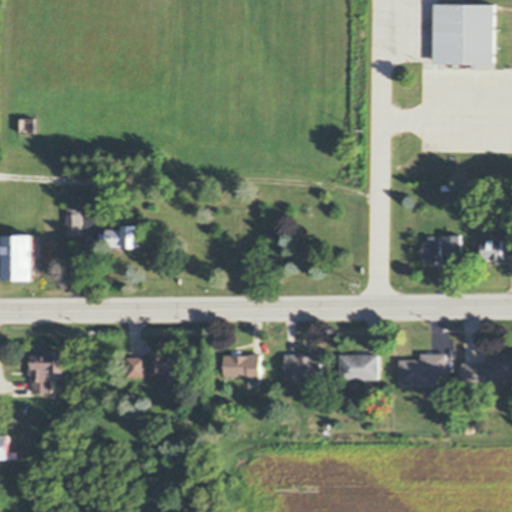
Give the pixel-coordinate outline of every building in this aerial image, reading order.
[(435,63),(436,4),(495,4),(495,63),(435,63)] [(161,191),(161,200),(150,200),(151,191),(161,191)] [(67,235),(67,207),(82,207),(82,235),(67,235)] [(109,246),(109,228),(126,228),(126,224),(142,224),(142,246),(109,246)] [(484,257),(484,239),(488,239),(488,233),(499,233),(499,238),(503,238),(504,256),(484,257)] [(8,234),(38,234),(37,279),(7,279),(8,234)] [(446,253),(445,235),(462,234),(462,253),(446,253)] [(424,258),(424,240),(443,240),(442,258),(424,258)] [(183,373),(157,373),(156,348),(170,348),(170,353),(182,352),(183,373)] [(318,354),(324,354),(325,375),(320,375),(321,382),(306,382),(306,379),(288,379),(287,355),(303,354),(303,350),(318,350),(318,354)] [(67,372),(58,371),(58,378),(57,391),(37,391),(38,354),(56,354),(56,351),(70,351),(69,372),(67,372)] [(382,379),(344,379),(344,353),(382,353),(382,379)] [(449,384),(402,385),(402,359),(424,359),(423,353),(449,353),(449,384)] [(264,354),(264,377),(251,378),(251,374),(227,374),(227,354),(264,354)] [(511,379),(466,381),(465,362),(487,361),(486,356),(511,355),(511,379)] [(148,375),(130,376),(129,357),(147,357),(148,375)] [(262,385),(252,385),(252,378),(262,377),(262,385)] [(308,397),(309,398),(310,398),(311,398),(311,399),(312,399),(313,400),(313,401),(314,401),(314,402),(315,403),(315,404),(315,405),(315,406),(315,407),(315,408),(315,409),(315,410),(314,411),(314,412),(313,412),(313,413),(312,414),(311,414),(311,415),(310,415),(309,415),(309,416),(308,416),(307,416),(306,416),(305,416),(304,416),(303,416),(303,415),(302,415),(301,415),(301,414),(300,414),(299,413),(299,412),(298,412),(298,411),(297,410),(297,409),(297,408),(297,407),(297,406),(297,405),(297,404),(297,403),(298,402),(298,401),(299,401),(299,400),(300,400),(300,399),(301,399),(301,398),(302,398),(303,398),(304,397),(305,397),(306,397),(307,397),(308,397)] [(0,433),(13,433),(13,451),(21,451),(20,462),(13,462),(13,458),(0,458),(0,433)]
